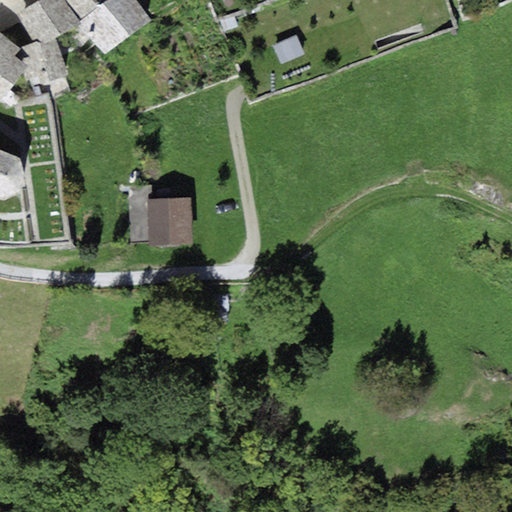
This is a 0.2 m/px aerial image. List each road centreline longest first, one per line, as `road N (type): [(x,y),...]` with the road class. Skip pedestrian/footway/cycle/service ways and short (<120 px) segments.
road 1 (track): [(511,216),(463,195),(403,192),(334,222),(294,255),(228,272)]
road 2 (residential): [(228,272),(82,279),(0,269)]
